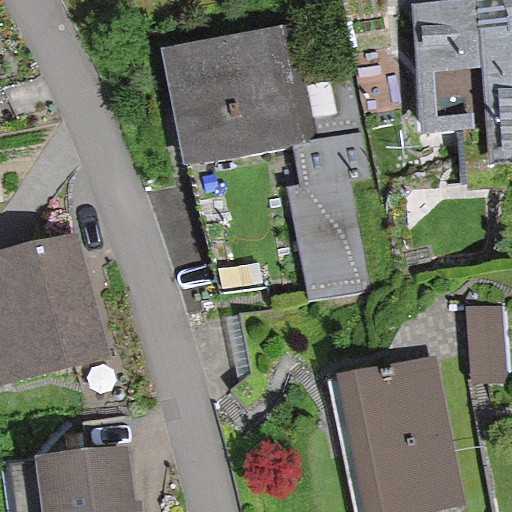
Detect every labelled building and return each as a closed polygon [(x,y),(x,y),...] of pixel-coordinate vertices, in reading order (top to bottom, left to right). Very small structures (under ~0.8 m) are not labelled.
[(511,173),(511,11),(417,18),(424,141),(494,136),(496,174),(511,173)] [(266,31),(153,51),(173,163),(286,143),(266,31)] [(310,145),(312,183),(303,183),(309,298),(372,295),(363,142),(310,145)] [(80,238),(0,257),(0,376),(3,387),(111,361),(94,294),(80,238)] [(496,317),(465,318),(466,390),(498,389),(496,317)] [(434,363),(338,384),(350,441),(365,511),(425,511),(464,504),(434,363)] [(136,511),(130,456),(10,470),(14,511),(136,511)]
